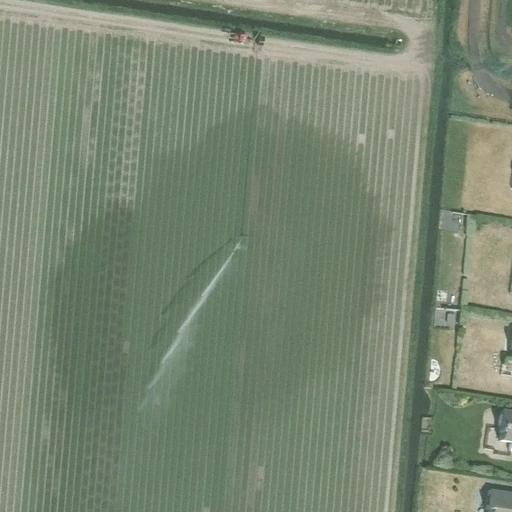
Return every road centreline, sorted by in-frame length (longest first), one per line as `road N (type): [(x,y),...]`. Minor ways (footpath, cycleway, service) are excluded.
road 1 (track): [(219,0),(420,31),(425,75),(415,177)]
road 2 (track): [(387,511),(415,177)]
